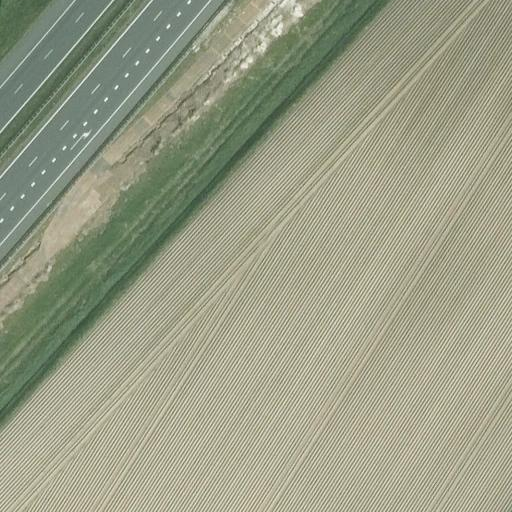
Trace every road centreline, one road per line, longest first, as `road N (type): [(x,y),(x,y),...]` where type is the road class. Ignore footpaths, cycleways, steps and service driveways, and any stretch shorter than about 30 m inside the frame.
road 1 (motorway): [(0,201),(168,0)]
road 2 (motorway): [(90,0),(0,107)]
